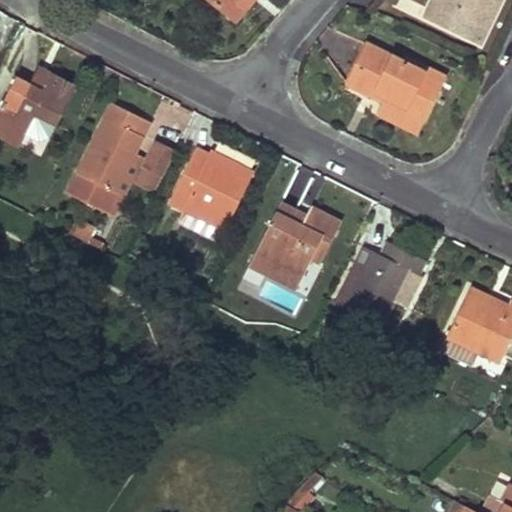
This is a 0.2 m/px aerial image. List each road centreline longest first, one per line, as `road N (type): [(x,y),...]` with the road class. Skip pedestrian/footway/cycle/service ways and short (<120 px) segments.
road 1 (residential): [(23,0),(240,109)]
road 2 (residential): [(240,109),(443,207)]
road 3 (residential): [(511,86),(486,115),(443,207)]
road 4 (residential): [(240,109),(316,0)]
